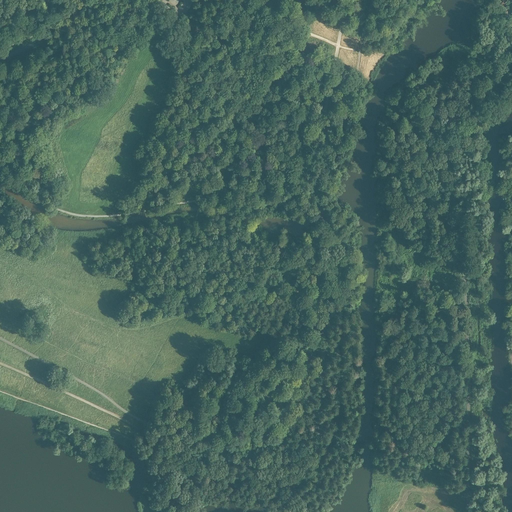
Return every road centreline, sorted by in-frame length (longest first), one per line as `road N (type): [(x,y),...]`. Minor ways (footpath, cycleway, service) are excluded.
road 1 (unknown): [(371,0),(349,98),(316,185),(343,260),(334,429),(305,470),(181,463),(128,422),(0,363)]
road 2 (unknown): [(103,0),(125,16),(188,29),(289,25),(359,51)]
